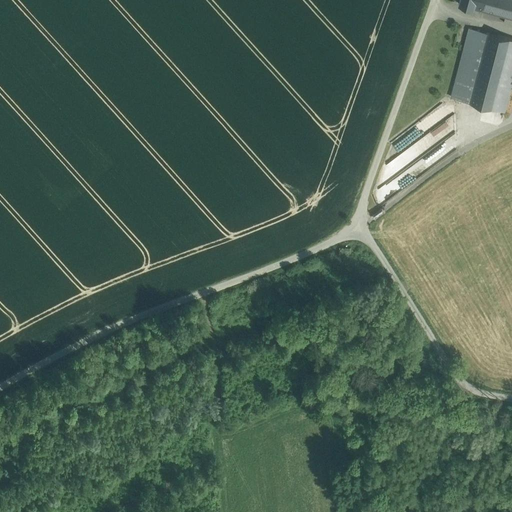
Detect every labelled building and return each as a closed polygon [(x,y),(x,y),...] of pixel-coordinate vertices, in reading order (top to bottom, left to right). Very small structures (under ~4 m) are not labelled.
[(476,0),(460,0),(459,4),(474,8),(476,0)] [(511,0),(476,0),(474,8),(506,17),(511,18),(511,0)] [(469,28),(458,25),(455,35),(466,39),(469,28)] [(464,51),(452,98),(470,103),(488,33),(469,28),(466,39),(463,51),(464,51)] [(511,38),(488,33),(470,103),(505,112),(511,85),(511,38)] [(445,123),(387,162),(395,174),(398,172),(406,184),(454,153),(445,139),(453,134),(445,123)]
